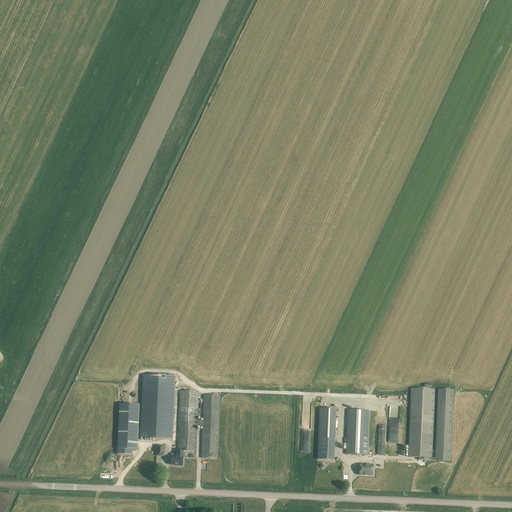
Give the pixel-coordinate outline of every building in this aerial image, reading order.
[(143,375),(140,438),(172,439),(175,377),(143,375)] [(434,390),(411,389),(409,457),(418,458),(418,460),(451,461),(453,391),(439,391),(435,458),(431,458),(434,390)] [(183,451),(196,452),(197,426),(203,426),(202,458),(217,459),(219,412),(220,396),(204,395),(203,421),(197,421),(198,405),(199,392),(180,391),(179,404),(177,451),(183,451)] [(132,455),(132,450),(137,450),(139,405),(119,404),(117,454),(132,455)] [(320,409),(318,454),(326,455),(326,451),(327,451),(327,449),(334,449),(336,410),(320,409)] [(370,411),(348,410),(346,455),(368,455),(370,411)] [(398,442),(399,416),(389,415),(388,442),(398,442)] [(164,446),(157,446),(156,456),(164,456),(164,446)] [(334,460),(334,449),(327,449),(327,451),(326,451),(326,455),(318,454),(318,460),(334,460)] [(177,451),(177,454),(172,454),(172,457),(171,457),(171,465),(178,465),(178,466),(183,466),(183,457),(183,451),(177,451)] [(373,465),(360,465),(359,475),(365,475),(368,475),(372,476),(373,465)]
